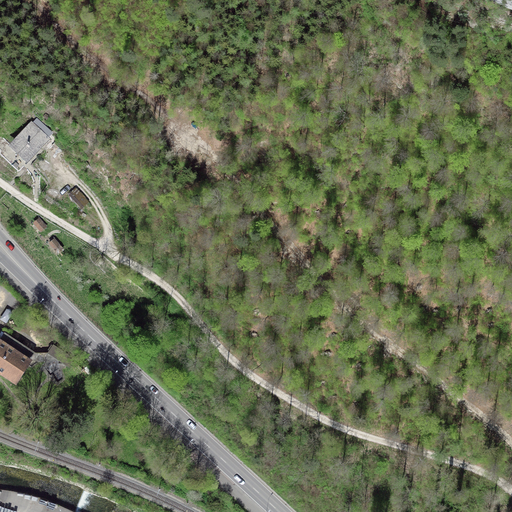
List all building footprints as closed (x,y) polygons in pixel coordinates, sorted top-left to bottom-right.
[(11,147),(26,160),(46,138),(45,137),(49,132),(36,120),(11,147)] [(81,209),(87,203),(75,189),(69,196),(81,209)] [(40,232),(45,227),(38,220),(33,224),(40,232)] [(57,254),(62,249),(53,240),(48,244),(57,254)] [(34,354),(3,334),(0,338),(0,373),(14,383),(34,354)] [(67,366),(70,358),(53,347),(49,353),(67,366)]
